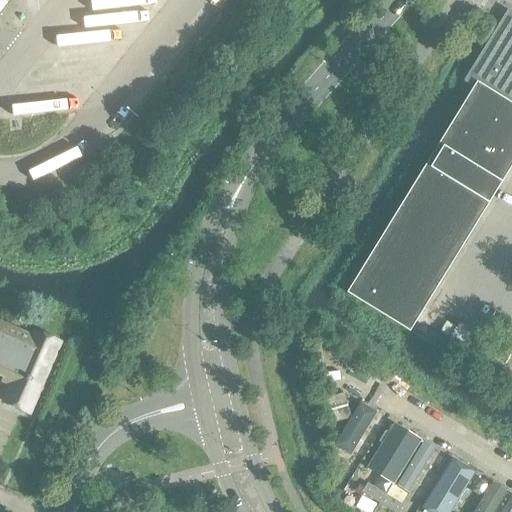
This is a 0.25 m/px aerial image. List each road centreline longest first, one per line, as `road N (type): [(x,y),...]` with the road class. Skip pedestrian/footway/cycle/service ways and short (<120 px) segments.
road 1 (tertiary): [(273,136),(228,186),(200,256),(192,321),(203,403)]
road 2 (tertiary): [(231,395),(222,263),(273,136)]
road 3 (tertiary): [(59,511),(98,446),(120,427),(203,403)]
road 4 (tertiary): [(273,136),(397,0)]
road 5 (tertiary): [(278,511),(231,395)]
